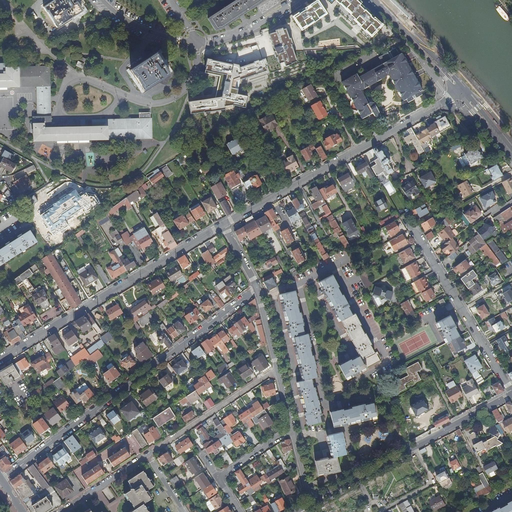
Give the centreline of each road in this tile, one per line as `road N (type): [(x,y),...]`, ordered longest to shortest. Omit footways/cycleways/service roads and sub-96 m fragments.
road 1 (residential): [(257,288),(1,480)]
road 2 (residential): [(222,224),(459,89)]
road 3 (residential): [(0,359),(222,224)]
road 4 (residential): [(61,511),(278,369)]
road 5 (residential): [(511,392),(415,232)]
road 6 (tertiary): [(374,0),(459,89)]
road 7 (residential): [(119,93),(168,101),(187,88),(196,41)]
